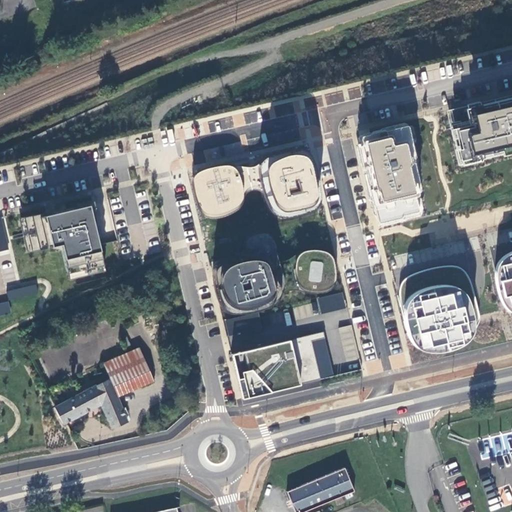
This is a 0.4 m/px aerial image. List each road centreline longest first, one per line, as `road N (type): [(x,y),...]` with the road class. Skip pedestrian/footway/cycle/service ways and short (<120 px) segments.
road 1 (residential): [(327,113),(384,359),(379,403)]
road 2 (residential): [(214,437),(215,409),(156,154)]
road 3 (tertiary): [(202,445),(0,490)]
road 4 (tertiary): [(0,501),(199,463)]
road 5 (residential): [(327,113),(511,69)]
road 6 (tertiary): [(238,454),(411,409)]
road 7 (residential): [(156,154),(327,113)]
road 8 (residential): [(156,154),(0,191)]
road 9 (tertiary): [(379,403),(229,440)]
